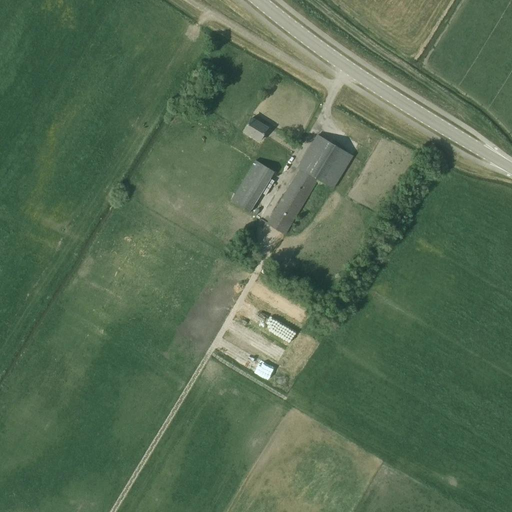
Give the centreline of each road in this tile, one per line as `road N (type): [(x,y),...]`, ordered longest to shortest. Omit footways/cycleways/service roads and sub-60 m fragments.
road 1 (unclassified): [(511,170),(324,54),(254,0)]
road 2 (unknown): [(186,0),(332,94),(342,81)]
